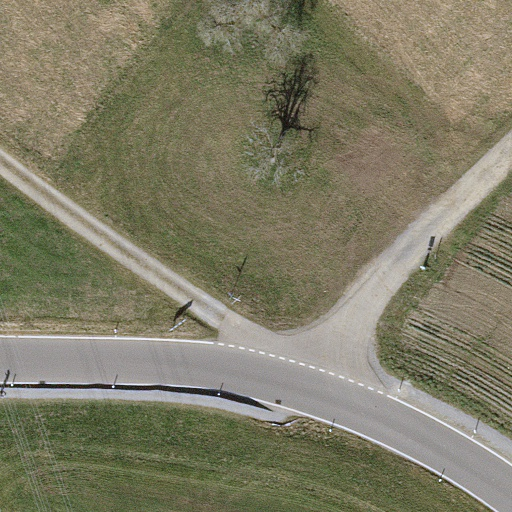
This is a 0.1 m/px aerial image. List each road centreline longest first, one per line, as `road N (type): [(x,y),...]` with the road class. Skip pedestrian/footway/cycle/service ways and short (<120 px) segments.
road 1 (track): [(0,164),(286,358),(301,376),(511,157)]
road 2 (unclassified): [(511,489),(301,376),(240,367),(0,365)]
